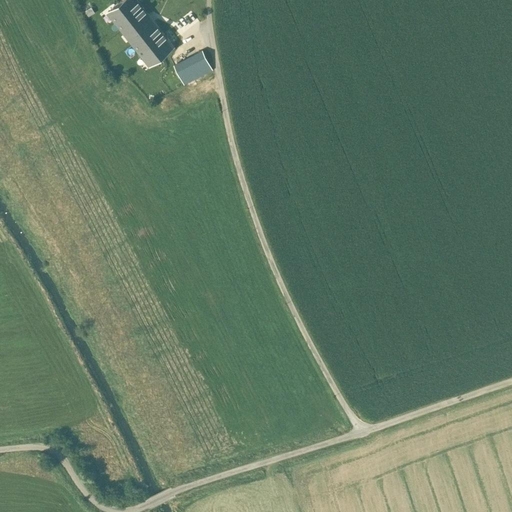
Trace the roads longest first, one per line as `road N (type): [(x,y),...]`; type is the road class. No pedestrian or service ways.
road 1 (unclassified): [(359,430),(311,349),(254,206),(227,114),(212,0)]
road 2 (residential): [(359,430),(127,506),(100,502),(58,452),(39,443),(0,448)]
road 3 (residential): [(511,378),(359,430)]
